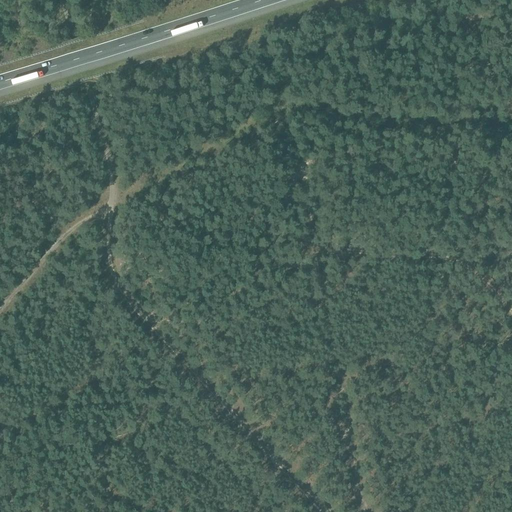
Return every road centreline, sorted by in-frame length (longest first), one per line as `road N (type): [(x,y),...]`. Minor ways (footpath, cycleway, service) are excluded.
road 1 (unknown): [(110,205),(260,110),(511,122)]
road 2 (track): [(166,337),(315,254),(355,249),(465,257),(511,312)]
road 3 (motorway): [(0,82),(264,0)]
road 4 (track): [(166,337),(325,511)]
road 5 (track): [(110,205),(106,148),(61,0)]
road 6 (track): [(110,205),(114,280),(166,337)]
road 7 (track): [(0,308),(68,231),(110,205)]
